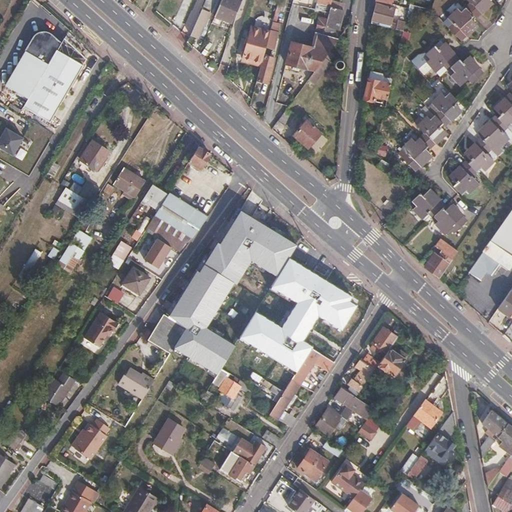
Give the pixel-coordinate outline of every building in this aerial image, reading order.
[(216,0),(206,0),(191,36),(198,39),(203,27),(204,27),(216,0)] [(241,3),(234,0),(221,0),(215,16),(232,23),(241,3)] [(277,0),(275,9),(280,10),(288,12),(290,0),(277,0)] [(410,0),(409,8),(406,22),(404,27),(411,28),(417,0),(410,0)] [(465,0),(469,3),(464,8),(460,12),(457,9),(447,19),(451,24),(447,28),(460,41),(465,36),(465,37),(471,31),(470,29),(475,24),(470,19),(473,16),(475,18),(480,12),(481,13),(487,8),(486,7),(491,2),(489,0),(465,0)] [(372,20),(391,25),(391,23),(394,14),(395,8),(377,4),(372,20)] [(330,7),(328,13),(327,20),(326,24),(337,27),(338,27),(344,10),(330,7)] [(279,13),(275,12),(270,30),(279,32),(283,15),(279,13)] [(326,24),(327,20),(322,19),(319,18),(317,25),(325,27),(326,24)] [(399,25),(391,23),(391,25),(390,28),(403,31),(404,27),(406,22),(401,21),(399,25)] [(337,27),(326,24),(325,27),(323,34),(335,37),(337,27)] [(311,47),(306,68),(315,71),(329,51),(338,38),(335,37),(323,34),(325,27),(317,25),(311,47)] [(270,30),(268,36),(263,55),(269,56),(273,43),(276,43),(279,32),(270,30)] [(8,84),(31,97),(59,49),(63,41),(57,37),(52,34),(49,33),(48,32),(46,32),(43,32),(41,32),(38,33),(36,35),(35,36),(33,40),(35,41),(29,51),(28,51),(8,84)] [(263,55),(268,36),(251,32),(241,62),(260,68),(261,62),(263,55)] [(306,68),(311,47),(291,42),(286,63),(306,68)] [(446,48),(441,44),(435,49),(433,46),(424,55),(429,59),(426,62),(436,72),(442,66),(447,70),(448,69),(452,74),(450,77),(459,87),(467,80),(471,85),(482,75),(476,69),(477,68),(471,62),(470,63),(465,58),(460,63),(457,60),(452,55),(453,54),(447,47),(446,48)] [(86,64),(60,49),(59,49),(31,97),(26,106),(53,122),(86,64)] [(334,54),(329,51),(315,71),(307,80),(314,85),(331,62),(329,60),(334,54)] [(429,59),(424,55),(420,59),(424,63),(426,62),(429,59)] [(340,60),(338,60),(335,61),(334,62),(334,64),(334,66),(336,69),(338,69),(340,69),(342,68),(343,66),(343,63),(342,61),(340,60)] [(272,65),(261,62),(260,68),(256,81),(267,84),(272,65)] [(370,73),(368,79),(391,84),(393,75),(371,70),(370,73)] [(391,84),(368,79),(364,98),(387,103),(391,84)] [(511,85),(510,87),(511,88),(511,95),(506,99),(505,98),(498,105),(500,107),(495,111),(500,117),(498,119),(496,117),(491,121),(484,127),(485,129),(481,133),(486,138),(482,141),(481,139),(475,145),(474,144),(469,150),(470,151),(465,155),(471,161),(467,164),(466,162),(460,168),(459,167),(453,173),(454,175),(450,179),(455,184),(452,187),(461,196),(466,192),(468,194),(479,184),(472,177),(476,173),(481,168),(483,171),(494,161),(493,159),(496,156),(491,150),(496,146),(499,149),(509,139),(505,134),(509,130),(507,128),(511,124),(511,85)] [(456,100),(448,91),(443,96),(440,93),(430,103),(437,110),(432,114),(428,119),(425,116),(415,126),(421,134),(417,138),(419,139),(414,143),(412,141),(398,155),(414,171),(419,166),(420,167),(426,161),(425,160),(430,156),(424,150),(427,147),(428,148),(434,143),(439,138),(439,136),(443,132),(438,126),(441,123),(442,125),(449,119),(449,120),(455,114),(454,113),(458,109),(453,103),(456,100)] [(432,114),(423,106),(419,110),(425,116),(428,119),(432,114)] [(294,114),(287,108),(278,121),(285,126),(294,114)] [(321,134),(306,121),(294,135),(309,148),(321,134)] [(8,127),(0,139),(0,145),(14,154),(25,137),(8,127)] [(112,151),(95,141),(84,160),(100,170),(112,151)] [(386,148),(378,143),(375,156),(382,160),(383,157),(386,148)] [(210,155),(199,148),(195,154),(189,163),(200,170),(205,162),(210,155)] [(391,166),(382,160),(376,168),(386,174),(391,166)] [(145,183),(123,169),(113,185),(134,199),(145,183)] [(103,189),(89,180),(81,193),(90,199),(95,202),(103,189)] [(81,193),(70,185),(62,196),(83,210),(90,199),(81,193)] [(142,204),(157,214),(167,198),(152,188),(142,204)] [(432,196),(428,191),(422,197),(419,194),(410,202),(414,207),(412,210),(421,220),(422,219),(426,224),(434,217),(438,222),(435,225),(445,235),(446,234),(449,237),(452,234),(454,235),(467,223),(461,217),(462,216),(457,211),(455,212),(450,207),(445,212),(443,209),(443,208),(438,202),(439,201),(433,195),(432,196)] [(167,198),(157,214),(146,232),(182,254),(208,218),(169,195),(167,198)] [(292,243),(234,210),(195,269),(191,268),(162,314),(145,340),(170,355),(173,350),(214,373),(232,346),(201,327),(229,281),(234,284),(246,261),(272,276),(283,257),(292,243)] [(492,272),(511,242),(511,210),(469,272),(481,281),(486,273),(488,270),(492,272)] [(456,250),(441,239),(436,245),(443,250),(439,256),(436,254),(426,268),(440,278),(458,251),(456,250)] [(511,242),(492,272),(493,273),(500,264),(509,270),(511,265),(511,242)] [(358,300),(283,257),(265,288),(291,302),(275,325),(250,310),(234,338),(294,375),(311,349),(302,340),(313,319),(339,333),(358,300)] [(148,281),(132,271),(122,288),(138,298),(148,281)] [(511,287),(498,309),(510,317),(511,316),(511,313),(511,287)] [(118,327),(100,316),(84,341),(98,351),(106,339),(107,340),(111,334),(112,335),(118,327)] [(373,342),(388,353),(391,347),(399,336),(384,326),(373,342)] [(400,353),(391,347),(388,353),(381,363),(379,365),(395,375),(410,354),(403,349),(400,353)] [(334,363),(322,355),(311,349),(294,375),(292,380),(300,384),(304,378),(307,379),(311,374),(308,372),(313,363),(328,372),(334,363)] [(367,354),(363,359),(377,369),(379,365),(381,363),(367,354)] [(208,391),(211,385),(216,377),(185,358),(176,372),(208,391)] [(355,388),(351,394),(357,398),(377,369),(363,359),(358,366),(363,370),(356,380),(353,378),(349,384),(355,388)] [(144,377),(132,369),(127,377),(125,376),(119,385),(143,401),(155,382),(145,375),(144,377)] [(275,397),(279,400),(284,392),(269,383),(253,372),(248,380),(275,397)] [(73,383),(63,376),(57,385),(51,381),(40,398),(57,409),(73,383)] [(229,378),(220,391),(226,394),(224,397),(220,395),(217,399),(239,412),(247,399),(242,396),(243,393),(245,391),(246,389),(239,385),(229,378)] [(246,383),(242,380),(239,385),(246,389),(249,384),(246,383)] [(300,384),(292,380),(291,381),(284,392),(279,400),(277,403),(270,415),(290,428),(296,419),(283,411),(290,400),(293,402),(297,394),(295,392),(300,384)] [(246,389),(245,391),(249,394),(253,387),(249,384),(246,389)] [(249,396),(247,399),(239,412),(217,399),(220,395),(224,397),(226,394),(220,391),(218,390),(209,405),(231,419),(276,448),(286,434),(290,428),(270,415),(277,403),(272,400),(260,392),(253,387),(249,394),(245,391),(243,393),(249,396)] [(374,410),(357,398),(351,394),(343,388),(337,398),(340,400),(368,420),(369,418),(374,410)] [(443,414),(425,401),(406,427),(424,441),(443,414)] [(347,412),(333,403),(320,422),(334,431),(340,422),(347,412)] [(484,458),(493,446),(509,424),(492,409),(482,423),(488,428),(485,432),(491,437),(482,449),(484,458)] [(353,416),(347,412),(340,422),(346,426),(353,416)] [(379,425),(369,418),(368,420),(365,424),(375,431),(379,425)] [(186,430),(171,421),(157,443),(172,452),(186,430)] [(86,459),(105,428),(97,422),(92,429),(90,428),(86,434),(82,440),(78,438),(71,448),(86,459)] [(375,431),(365,424),(359,433),(372,441),(378,433),(375,431)] [(511,449),(511,426),(509,424),(493,446),(497,449),(503,454),(506,456),(507,457),(511,449)] [(105,428),(86,459),(90,461),(106,439),(104,437),(109,431),(105,428)] [(456,448),(439,435),(429,448),(441,456),(440,458),(448,464),(454,455),(453,453),(456,448)] [(21,443),(16,439),(10,448),(16,451),(21,443)] [(237,445),(232,451),(255,466),(266,449),(257,443),(254,448),(243,441),(239,446),(237,445)] [(345,453),(328,441),(324,447),(341,459),(345,453)] [(498,462),(501,457),(503,454),(497,449),(491,457),(498,462)] [(255,466),(232,451),(229,456),(238,461),(230,473),(240,480),(244,474),(246,475),(248,472),(250,473),(255,466)] [(329,463),(311,451),(299,469),(317,481),(329,463)] [(0,454),(0,478),(4,481),(15,464),(0,454)] [(511,454),(501,471),(500,472),(505,475),(511,465),(511,454)] [(206,457),(202,463),(211,470),(215,464),(206,457)] [(425,460),(422,457),(409,476),(415,480),(426,465),(423,462),(425,460)] [(209,473),(211,470),(202,463),(199,467),(209,473)] [(355,469),(346,463),(343,468),(341,467),(331,481),(355,498),(364,485),(365,483),(352,474),(355,469)] [(501,471),(498,468),(486,471),(489,487),(500,472),(501,471)] [(56,481),(43,473),(39,479),(52,488),(56,481)] [(511,490),(505,486),(500,495),(511,501),(511,490)] [(149,511),(158,499),(140,488),(125,511),(149,511)] [(180,511),(193,493),(186,489),(182,495),(171,511),(180,511)] [(305,511),(314,501),(300,490),(287,507),(292,511),(293,511),(305,511)] [(84,497),(74,491),(66,503),(65,502),(60,511),(61,511),(83,511),(90,501),(84,497)] [(399,492),(389,511),(391,511),(413,511),(418,503),(399,492)] [(39,511),(43,506),(28,497),(19,511),(39,511)] [(314,500),(306,511),(316,511),(321,505),(314,500)]
